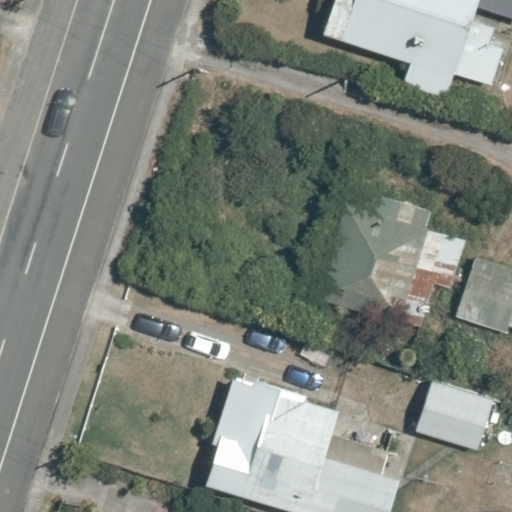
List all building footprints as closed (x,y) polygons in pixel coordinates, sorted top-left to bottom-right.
[(490,40),(496,24),(474,17),(479,0),(335,0),(326,29),(412,57),(404,80),(446,94),(454,68),(492,81),(504,45),(490,40)] [(436,269),(453,274),(464,236),(429,226),(433,213),(343,187),(314,289),(422,319),(427,301),(436,269)] [(456,314),(511,329),(511,249),(476,239),(456,314)] [(389,511),(401,476),(326,453),(340,407),(236,375),(204,479),(306,510),(304,511),(389,511)] [(494,395),(429,376),(414,427),(479,446),(494,395)]
